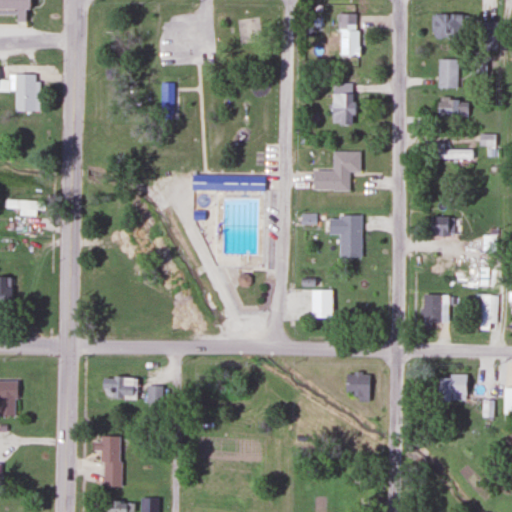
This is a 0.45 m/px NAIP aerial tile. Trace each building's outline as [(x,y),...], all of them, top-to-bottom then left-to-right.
[(0,0),(30,0),(30,9),(25,8),(24,19),(13,19),(13,6),(0,6),(0,0)] [(356,13),(337,13),(337,55),(356,55),(356,13)] [(430,13),(430,35),(460,35),(460,13),(430,13)] [(495,49),(495,21),(474,21),(474,49),(495,49)] [(456,59),(436,59),(436,87),(456,87),(456,59)] [(468,76),(486,76),(486,59),(468,59),(468,76)] [(0,89),(13,89),(13,112),(33,112),(33,75),(0,74),(0,89)] [(172,120),(172,82),(159,82),(159,120),(172,120)] [(351,124),(351,91),(330,91),(330,124),(351,124)] [(435,117),(466,117),(466,98),(435,98),(435,117)] [(478,146),(494,146),(494,134),(478,134),(478,146)] [(472,148),(441,148),(441,143),(433,143),(433,148),(424,148),(424,159),(472,159),(472,148)] [(310,190),(347,190),(347,171),(357,171),(358,151),(331,151),(331,170),(310,170),(310,190)] [(261,191),(261,175),(189,175),(189,190),(261,191)] [(17,216),(35,216),(35,200),(4,200),(4,209),(17,209),(17,216)] [(116,215),(94,212),(92,226),(114,229),(116,215)] [(359,258),(359,214),(337,214),(337,258),(359,258)] [(452,216),(427,216),(427,235),(452,235),(452,216)] [(92,276),(118,276),(118,253),(92,253),(92,276)] [(461,257),(452,257),(452,254),(430,254),(430,270),(461,270),(461,257)] [(0,277),(0,304),(9,305),(9,277),(0,277)] [(420,295),(420,321),(447,321),(447,295),(420,295)] [(478,329),(488,329),(488,295),(478,295),(478,329)] [(368,372),(344,372),(344,394),(355,394),(355,402),(368,402),(368,372)] [(465,374),(434,374),(434,401),(465,401),(465,374)] [(136,399),(136,377),(101,376),(101,387),(107,388),(107,398),(136,399)] [(0,416),(13,416),(13,379),(0,378),(0,416)] [(511,386),(502,386),(502,414),(511,413),(511,386)] [(120,487),(119,437),(91,437),(92,451),(101,451),(101,487),(120,487)] [(16,454),(0,454),(0,483),(16,483),(16,454)] [(327,497),(358,497),(358,477),(327,477),(327,497)] [(157,511),(157,497),(139,497),(138,511),(157,511)] [(128,511),(129,502),(98,502),(97,511),(128,511)]
